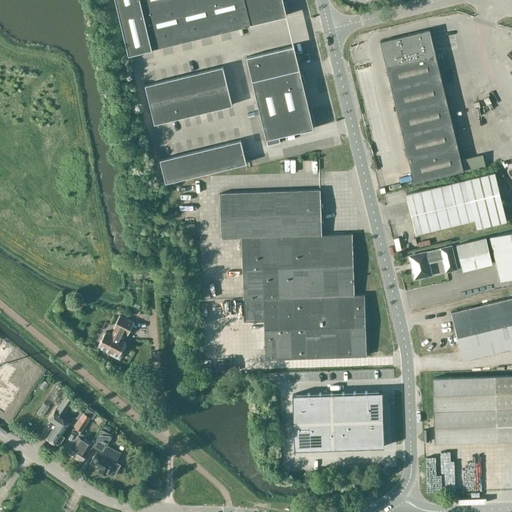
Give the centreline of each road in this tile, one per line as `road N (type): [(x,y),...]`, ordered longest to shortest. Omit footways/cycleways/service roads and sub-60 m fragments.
road 1 (unclassified): [(398,495),(410,463),(407,365),(328,31)]
road 2 (unclassified): [(231,511),(111,502),(0,437)]
road 3 (unclassified): [(449,0),(328,31)]
